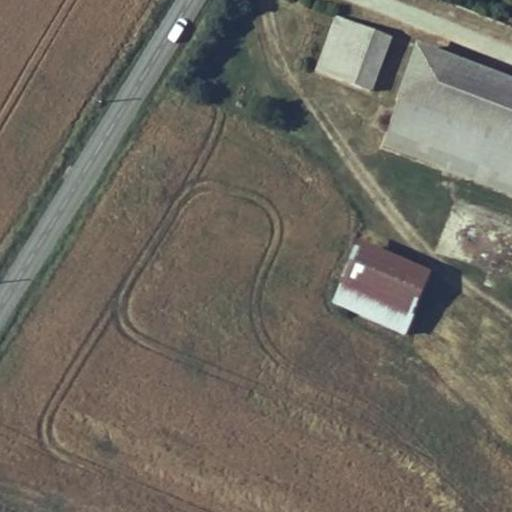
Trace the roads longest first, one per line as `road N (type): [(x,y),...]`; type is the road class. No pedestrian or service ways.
road 1 (track): [(511,312),(471,288),(368,196),(262,0)]
road 2 (tertiary): [(189,0),(0,307)]
